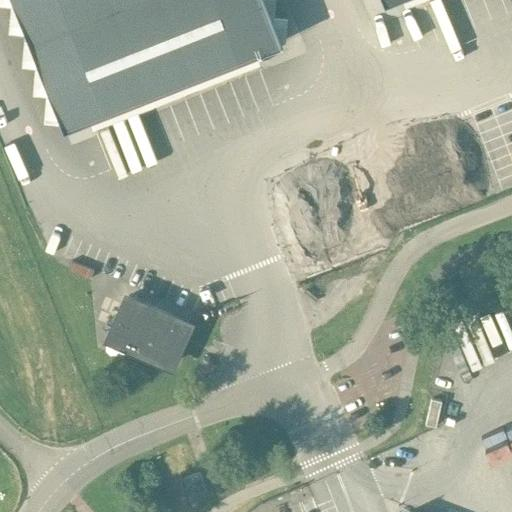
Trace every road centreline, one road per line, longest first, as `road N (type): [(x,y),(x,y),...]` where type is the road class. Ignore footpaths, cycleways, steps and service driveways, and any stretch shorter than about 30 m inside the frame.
road 1 (unclassified): [(298,375),(248,246),(54,214),(0,77)]
road 2 (unclassified): [(37,511),(99,452),(298,375)]
road 3 (unclassified): [(298,375),(344,356),(362,338),(395,268),(414,247),(511,203)]
